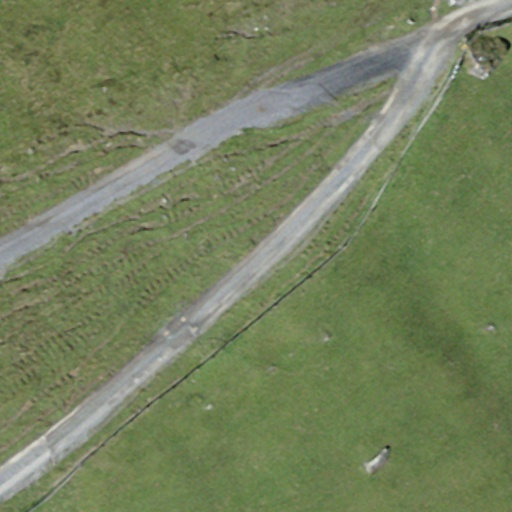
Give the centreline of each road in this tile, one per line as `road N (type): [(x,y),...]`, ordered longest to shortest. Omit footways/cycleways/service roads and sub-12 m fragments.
road 1 (track): [(0,483),(322,224),(399,122),(446,28)]
road 2 (track): [(446,28),(317,90),(224,111),(0,251)]
